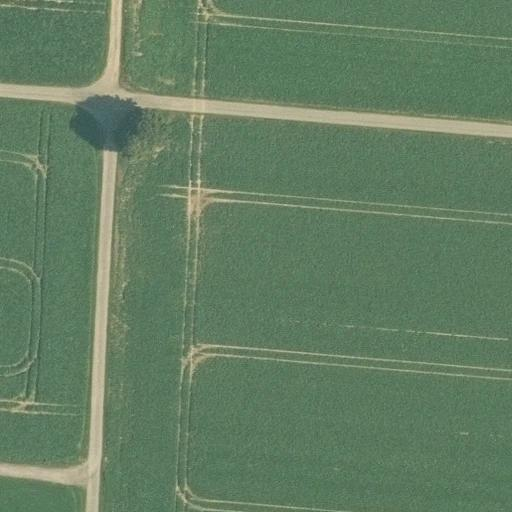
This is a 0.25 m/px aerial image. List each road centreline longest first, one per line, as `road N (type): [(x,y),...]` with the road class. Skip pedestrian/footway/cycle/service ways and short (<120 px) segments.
road 1 (track): [(0,92),(511,133)]
road 2 (track): [(117,0),(90,511)]
